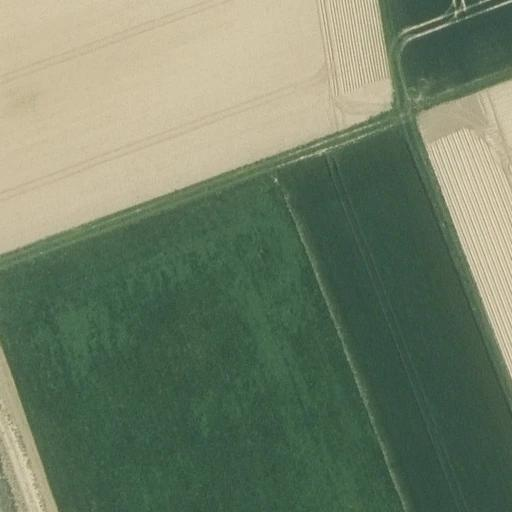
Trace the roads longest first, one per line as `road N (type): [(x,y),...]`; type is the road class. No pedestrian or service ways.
road 1 (track): [(511,76),(0,268)]
road 2 (track): [(386,0),(406,117),(511,399)]
